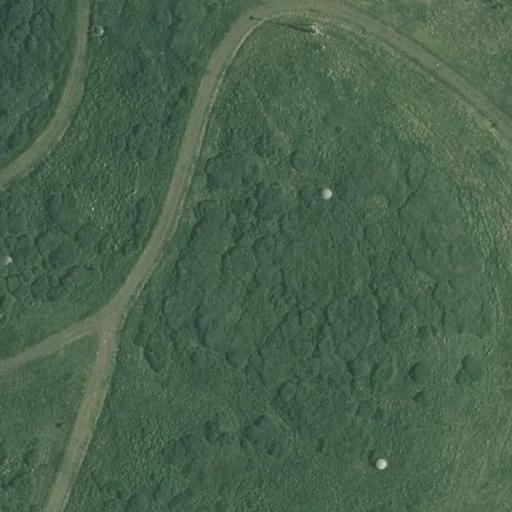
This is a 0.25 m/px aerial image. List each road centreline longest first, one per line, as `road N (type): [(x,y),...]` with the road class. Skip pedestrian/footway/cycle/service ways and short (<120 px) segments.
road 1 (track): [(0,372),(116,314),(157,254),(223,58),(260,17),(292,6),(352,18),(411,50),(511,132)]
road 2 (track): [(0,187),(58,134),(84,63),(86,0)]
road 3 (track): [(56,511),(108,337)]
